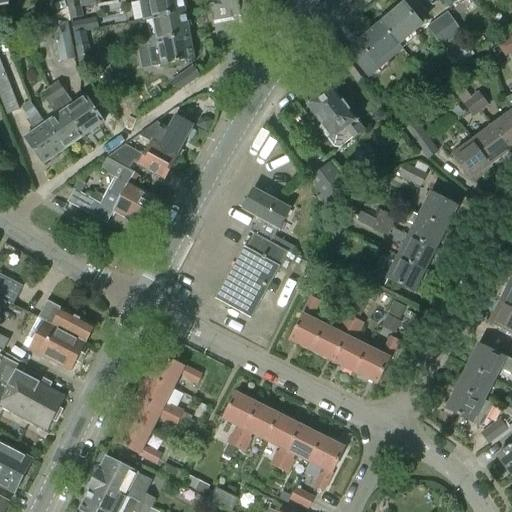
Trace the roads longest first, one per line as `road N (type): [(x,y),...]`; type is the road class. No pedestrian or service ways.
road 1 (residential): [(388,432),(142,303)]
road 2 (residential): [(388,432),(511,198)]
road 3 (tertiary): [(142,303),(261,86)]
road 4 (tertiary): [(37,511),(142,303)]
road 5 (residential): [(0,220),(142,303)]
road 6 (residential): [(487,511),(460,478),(388,432)]
